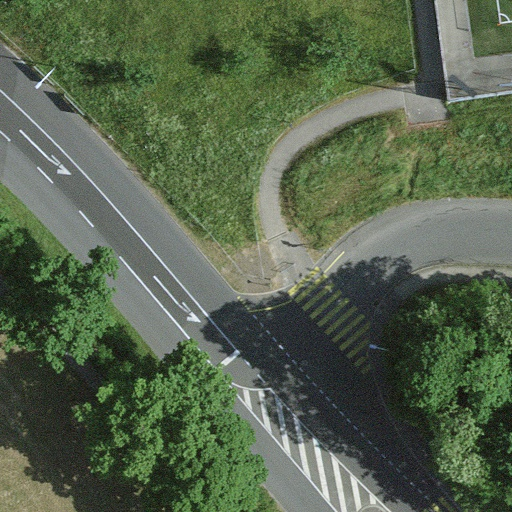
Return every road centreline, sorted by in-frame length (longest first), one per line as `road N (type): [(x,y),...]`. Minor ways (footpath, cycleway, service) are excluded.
road 1 (secondary): [(252,386),(0,111)]
road 2 (tertiary): [(252,386),(397,248),(450,237),(511,239)]
road 3 (secondary): [(416,511),(298,412),(252,386)]
road 4 (secondary): [(252,386),(272,433),(325,511)]
